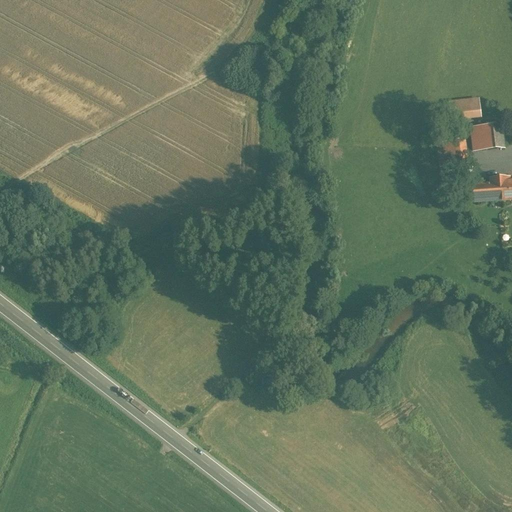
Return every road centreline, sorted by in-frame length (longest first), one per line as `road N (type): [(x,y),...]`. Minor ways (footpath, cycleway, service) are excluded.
road 1 (track): [(267,0),(255,31),(223,71),(30,169),(0,196)]
road 2 (secondary): [(0,304),(267,511)]
